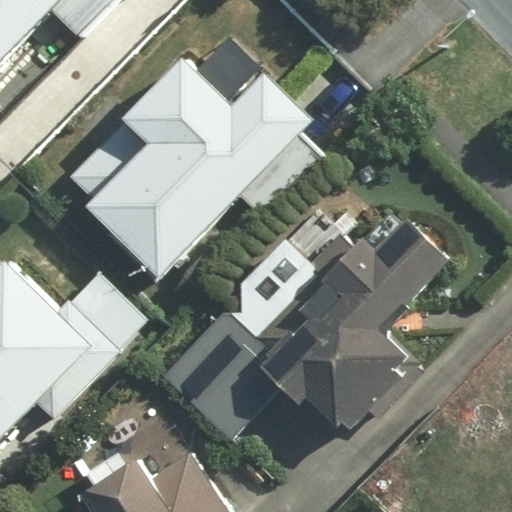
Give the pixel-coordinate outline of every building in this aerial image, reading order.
[(0,0),(0,78),(76,0),(0,0)] [(194,64),(78,176),(127,226),(118,234),(158,274),(245,190),(273,218),(329,164),(275,109),(252,132),(236,116),(240,112),(194,64)] [(479,248),(436,206),(404,239),(392,227),(378,241),(362,225),(327,260),(336,268),(272,333),(241,302),(174,370),(242,436),(304,374),(328,398),(336,390),(367,420),(437,350),(407,321),(479,248)] [(0,470),(4,467),(23,486),(150,355),(24,234),(0,258),(0,470)] [(115,505),(104,511),(246,511),(204,447),(173,467),(160,448),(103,486),(115,505)]
